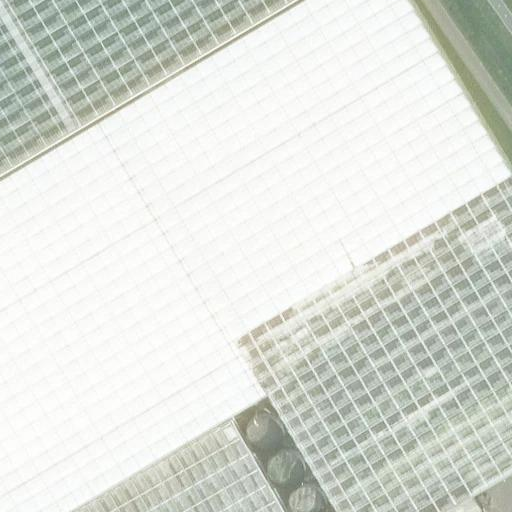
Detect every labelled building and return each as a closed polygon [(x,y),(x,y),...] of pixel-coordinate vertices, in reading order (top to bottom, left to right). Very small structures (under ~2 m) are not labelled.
[(0,0),(0,169),(286,0),(0,0)] [(0,511),(59,511),(268,389),(340,511),(285,511),(232,417),(207,432),(65,511),(485,511),(473,490),(511,466),(511,168),(412,0),(293,0),(0,174),(0,511)] [(281,422),(278,420),(276,418),(273,416),(270,415),(267,414),(264,414),(260,415),(257,416),(254,417),(252,419),(250,421),(248,424),(246,427),(246,430),(245,434),(246,437),(246,440),(248,443),(250,446),(252,448),(255,450),(258,452),(261,453),(264,453),(267,453),(271,452),(274,451),(276,449),(279,447),(281,444),(283,441),(284,438),(284,435),(284,432),(283,428),(282,425),(281,422)] [(302,458),(300,456),(298,453),(295,452),(292,451),(289,450),(285,450),(282,450),(279,451),(276,453),(273,455),(271,457),(269,460),(268,463),(267,466),(267,469),(267,472),(268,476),(270,479),(271,481),(274,484),(276,486),(279,487),(282,488),(286,488),(289,488),(292,488),(295,486),(298,485),(300,482),(302,480),(304,477),(305,474),(306,471),(306,467),(305,464),(304,461),(302,458)] [(323,493),(321,491),(319,489),(316,487),(313,486),(310,485),(307,485),(303,486),(300,487),(297,488),(295,490),(293,492),(291,495),(289,498),(289,501),(288,504),(289,508),(289,511),(290,511),(325,511),(326,509),(327,506),(327,502),(326,499),(325,496),(323,493)]
